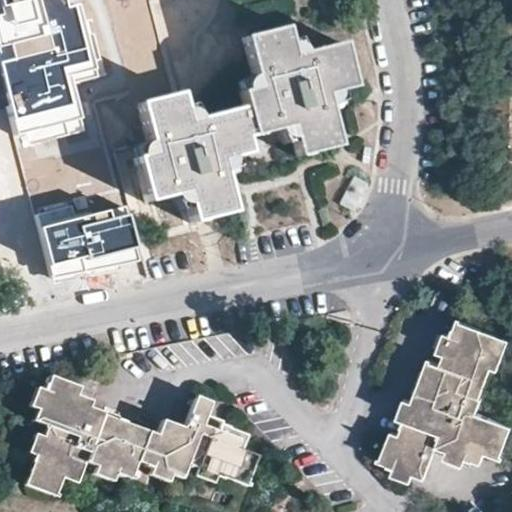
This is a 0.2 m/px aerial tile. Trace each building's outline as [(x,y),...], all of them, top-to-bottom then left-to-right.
[(0,0),(0,74),(15,138),(79,121),(69,83),(94,76),(75,0),(0,0)] [(341,43),(304,52),(286,57),(279,28),(242,38),(252,75),(255,86),(240,92),(239,92),(243,107),(248,128),(287,118),(296,157),(337,147),(328,110),(324,95),(341,91),(353,88),(341,43)] [(234,110),(200,118),(186,121),(183,106),(179,93),(137,104),(147,141),(150,154),(135,158),(134,158),(145,202),(183,193),(191,223),(233,213),(223,176),(218,158),(245,151),(234,110)] [(35,229),(48,276),(136,260),(124,206),(35,229)] [(451,452),(476,461),(484,465),(489,454),(503,459),(511,432),(511,426),(480,412),(485,397),(484,394),(495,366),(501,368),(511,337),(462,317),(459,324),(448,350),(444,360),(433,356),(416,400),(405,428),(402,435),(394,432),(383,462),(397,468),(417,475),(428,480),(441,448),(451,452)] [(448,350),(459,324),(450,321),(441,346),(448,350)] [(137,462),(149,432),(105,416),(103,413),(89,407),(91,401),(78,396),(80,388),(50,376),(45,389),(38,409),(34,420),(47,426),(44,435),(37,454),(26,484),(56,496),(63,478),(78,484),(87,464),(96,467),(115,475),(130,480),(137,462)] [(38,409),(45,389),(38,387),(31,406),(38,409)] [(157,436),(149,432),(137,462),(151,468),(171,475),(182,479),(187,466),(197,469),(218,477),(245,488),(258,458),(241,451),(246,437),(220,425),(217,433),(203,426),(205,419),(211,404),(195,397),(182,428),(163,421),(157,436)] [(398,424),(405,428),(416,400),(409,397),(398,424)] [(220,425),(205,419),(203,426),(217,433),(220,425)] [(29,451),(37,454),(44,435),(36,433),(29,451)] [(473,469),(476,461),(451,452),(448,460),(473,469)] [(112,482),(115,475),(96,467),(93,475),(112,482)] [(171,475),(151,468),(148,476),(167,483),(171,475)] [(413,483),(417,475),(397,468),(395,475),(413,483)] [(214,485),(218,477),(197,469),(194,477),(214,485)]
